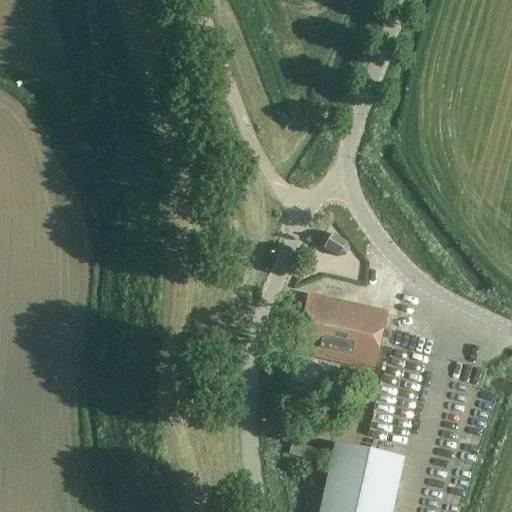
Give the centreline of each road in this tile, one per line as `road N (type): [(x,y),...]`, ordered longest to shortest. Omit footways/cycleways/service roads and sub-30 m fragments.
road 1 (unclassified): [(256,511),(245,431),(252,351),(306,216)]
road 2 (unclassified): [(197,0),(251,146),(306,216)]
road 3 (unclassified): [(337,176),(414,280),(511,329)]
road 4 (unknown): [(439,297),(403,511)]
road 5 (unclassified): [(337,176),(399,0)]
